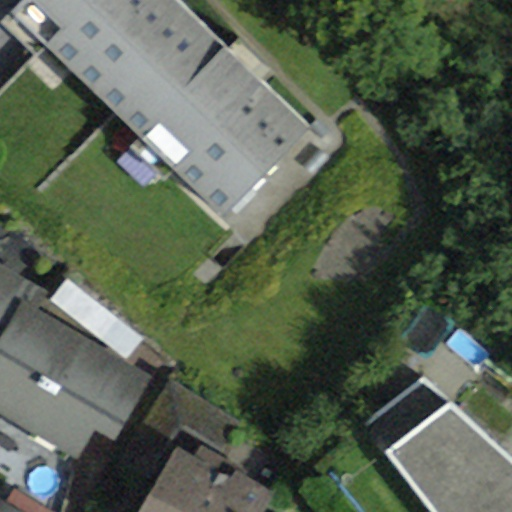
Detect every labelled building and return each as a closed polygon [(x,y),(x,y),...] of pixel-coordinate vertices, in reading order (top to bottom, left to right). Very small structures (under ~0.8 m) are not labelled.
[(20,0),(12,9),(47,43),(141,135),(175,168),(223,215),(309,128),(259,79),(228,49),(178,0),(20,0)] [(35,54),(47,43),(12,9),(1,21),(35,54)] [(259,79),(269,68),(239,38),(228,49),(259,79)] [(175,168),(141,135),(130,146),(164,179),(175,168)] [(0,354),(35,295),(0,274),(0,354)] [(55,297),(102,335),(115,319),(68,282),(55,297)] [(35,295),(0,354),(0,402),(38,424),(74,445),(92,415),(111,427),(139,379),(26,313),(36,296),(35,295)] [(257,334),(216,383),(254,415),(296,366),(257,334)] [(511,511),(511,457),(424,377),(365,422),(433,511),(511,511)] [(171,387),(145,431),(163,442),(178,417),(194,427),(205,409),(171,387)] [(66,459),(74,445),(38,424),(30,438),(66,459)] [(254,511),(265,495),(239,480),(242,474),(224,464),(217,477),(183,458),(159,501),(155,498),(145,511),(254,511)] [(0,505),(0,511),(49,511),(14,493),(5,508),(0,505)] [(254,511),(257,511),(266,496),(265,495),(254,511)]
